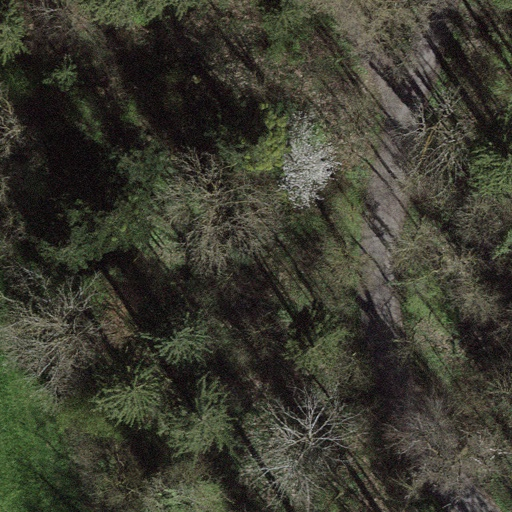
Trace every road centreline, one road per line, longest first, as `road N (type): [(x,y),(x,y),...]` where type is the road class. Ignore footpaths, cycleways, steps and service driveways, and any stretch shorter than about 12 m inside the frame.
road 1 (track): [(481,511),(417,425),(384,289),(401,122)]
road 2 (track): [(401,122),(446,0)]
